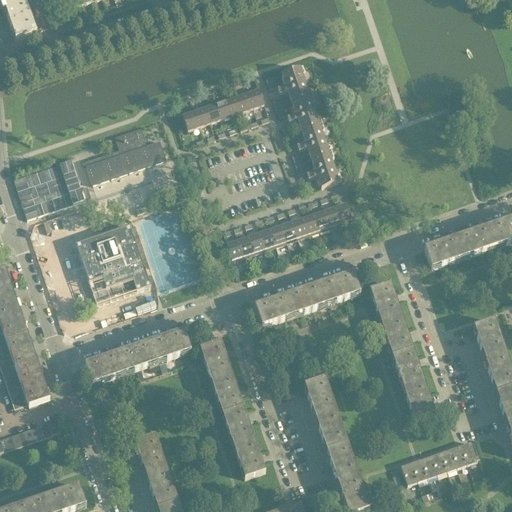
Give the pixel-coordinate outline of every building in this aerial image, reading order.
[(23,0),(0,0),(4,11),(13,8),(25,4),(23,0)] [(65,0),(70,12),(106,0),(65,0)] [(25,4),(13,8),(4,11),(15,44),(36,37),(25,4)] [(309,100),(305,85),(300,71),(282,77),(292,106),(309,100)] [(273,80),(266,82),(269,92),(277,89),(273,80)] [(258,90),(247,94),(253,112),(264,108),(258,90)] [(247,94),(236,98),(242,116),(253,112),(247,94)] [(236,98),(225,102),(231,119),(242,116),(236,98)] [(280,99),(272,102),(279,120),(286,118),(280,99)] [(319,128),(311,105),(309,100),(292,106),(301,134),(319,128)] [(225,102),(214,105),(220,123),(231,119),(225,102)] [(214,105),(204,109),(203,109),(210,127),(220,123),(214,105)] [(203,109),(193,113),(199,130),(210,127),(203,109)] [(187,134),(199,130),(193,113),(181,116),(187,134)] [(290,128),(282,130),(289,149),(296,146),(290,128)] [(329,157),(327,150),(319,128),(301,134),(311,163),(329,157)] [(165,163),(159,145),(145,150),(142,141),(144,141),(141,132),(117,140),(121,153),(84,165),(92,188),(165,163)] [(299,156),(292,159),(298,177),(306,175),(299,156)] [(339,185),(336,179),(329,157),(311,163),(321,191),(339,185)] [(309,185),(302,187),(305,197),(312,194),(309,185)] [(85,201),(91,200),(87,189),(82,191),(85,201)] [(346,192),(339,194),(342,206),(349,204),(346,192)] [(187,206),(184,196),(178,198),(181,208),(187,206)] [(346,207),(335,210),(341,228),(352,224),(346,207)] [(335,210),(324,214),(330,232),(341,228),(335,210)] [(324,214),(313,218),(319,235),(330,232),(324,214)] [(313,218),(302,221),(308,239),(319,235),(313,218)] [(302,221),(291,225),(298,243),(308,239),(302,221)] [(511,222),(490,230),(497,251),(511,245),(511,222)] [(291,225),(281,229),(287,246),(298,243),(291,225)] [(130,229),(75,248),(90,289),(96,309),(133,296),(151,290),(130,229)] [(281,229),(270,233),(276,250),(287,246),(281,229)] [(490,230),(457,241),(464,262),(497,251),(490,230)] [(270,233),(259,236),(265,254),(276,250),(270,233)] [(259,236),(248,240),(254,258),(265,254),(259,236)] [(248,240),(237,244),(243,261),(254,258),(248,240)] [(431,273),(441,270),(464,262),(457,241),(424,252),(431,273)] [(232,265),(243,261),(237,244),(226,247),(232,265)] [(0,274),(0,311),(16,306),(5,273),(0,274)] [(353,277),(320,288),(327,309),(360,298),(353,277)] [(401,319),(392,293),(390,286),(369,294),(380,326),(401,319)] [(320,288),(287,299),(294,320),(327,309),(320,288)] [(262,331),(272,328),(294,320),(287,299),(254,310),(262,331)] [(0,327),(3,337),(5,343),(6,346),(27,338),(16,306),(0,311),(0,327)] [(412,352),(410,346),(401,319),(380,326),(391,359),(412,352)] [(505,357),(499,339),(494,324),(473,331),(484,364),(505,357)] [(183,335),(151,346),(158,367),(190,356),(183,335)] [(14,369),(17,375),(18,378),(38,371),(27,338),(6,346),(7,348),(9,355),(14,369)] [(232,377),(227,363),(220,344),(200,352),(211,384),(232,377)] [(151,346),(118,357),(125,378),(158,367),(151,346)] [(7,348),(0,350),(0,357),(9,355),(7,348)] [(412,352),(391,359),(402,391),(423,384),(412,352)] [(9,355),(0,357),(0,370),(1,373),(14,369),(9,355)] [(92,389),(103,386),(125,378),(118,357),(85,368),(92,389)] [(511,391),(511,377),(511,376),(505,357),(484,364),(495,397),(511,391)] [(14,369),(1,373),(3,380),(17,375),(14,369)] [(18,381),(21,387),(26,401),(28,408),(29,411),(49,403),(38,371),(18,378),(18,381)] [(17,375),(3,380),(5,385),(18,381),(18,378),(17,375)] [(243,410),(232,377),(211,384),(222,417),(243,410)] [(18,381),(5,385),(7,392),(21,387),(18,381)] [(336,415),(329,396),(325,382),(304,389),(315,422),(336,415)] [(423,384),(402,391),(414,424),(435,417),(423,384)] [(21,387),(7,392),(12,406),(26,401),(21,387)] [(511,391),(495,397),(506,429),(511,427),(511,391)] [(26,401),(12,406),(14,412),(28,408),(26,401)] [(254,443),(249,429),(246,419),(243,410),(222,417),(233,450),(254,443)] [(347,448),(342,434),(336,415),(315,422),(326,455),(347,448)] [(60,435),(56,423),(47,426),(51,438),(60,435)] [(47,426),(41,429),(45,441),(52,439),(51,438),(47,426)] [(41,429),(35,431),(39,443),(45,441),(41,429)] [(35,431),(29,433),(33,445),(39,443),(35,431)] [(29,433),(23,435),(27,447),(33,445),(29,433)] [(23,435),(17,437),(21,449),(27,447),(23,435)] [(17,437),(11,439),(15,451),(21,449),(17,437)] [(11,439),(5,441),(9,453),(15,451),(11,439)] [(166,473),(160,454),(155,440),(134,447),(145,480),(166,473)] [(5,441),(0,442),(0,445),(3,455),(9,453),(5,441)] [(265,475),(262,465),(260,461),(254,443),(233,450),(244,482),(265,475)] [(469,447),(460,450),(467,469),(477,466),(470,446),(469,446),(469,447)] [(358,480),(352,462),(347,448),(326,455),(337,487),(358,480)] [(467,469),(460,450),(459,450),(450,453),(457,473),(467,469)] [(457,473),(450,453),(449,453),(450,453),(440,457),(447,476),(457,473)] [(447,476),(440,457),(440,456),(440,457),(431,460),(437,479),(447,476)] [(437,479),(431,460),(430,460),(421,463),(427,483),(437,479)] [(427,483),(421,463),(420,463),(420,464),(411,467),(417,486),(427,483)] [(417,486),(411,467),(411,466),(410,467),(401,470),(400,470),(407,490),(417,486)] [(159,511),(178,506),(173,491),(166,473),(145,480),(156,511),(159,511)] [(369,511),(364,499),(358,480),(337,487),(345,511),(369,511)] [(79,511),(86,510),(79,489),(45,500),(49,511),(79,511)] [(49,511),(45,500),(13,511),(49,511)]
